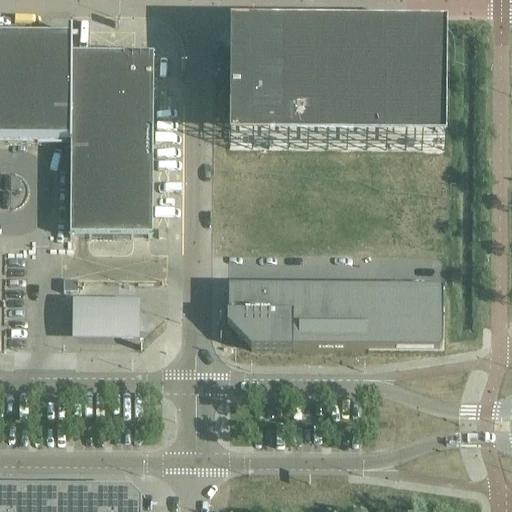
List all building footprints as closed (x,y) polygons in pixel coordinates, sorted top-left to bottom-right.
[(253,35),(229,58),(228,150),(445,152),(446,36),(253,35)] [(31,144),(31,41),(0,40),(0,142),(7,142),(7,144),(31,144)] [(71,144),(72,58),(72,40),(70,40),(70,41),(31,41),(31,144),(52,144),(69,144),(71,144)] [(152,240),(154,58),(72,58),(71,144),(69,144),(69,148),(70,148),(70,239),(152,240)] [(78,295),(78,283),(64,283),(64,294),(78,295)] [(444,356),(444,321),(443,320),(443,293),(228,291),(228,294),(230,294),(229,310),(228,310),(228,318),(227,318),(227,330),(251,354),(292,355),(292,353),(368,354),(368,355),(444,356)] [(145,348),(145,307),(77,307),(77,348),(145,348)] [(0,511),(140,511),(141,505),(140,504),(130,494),(0,492),(0,511)]
